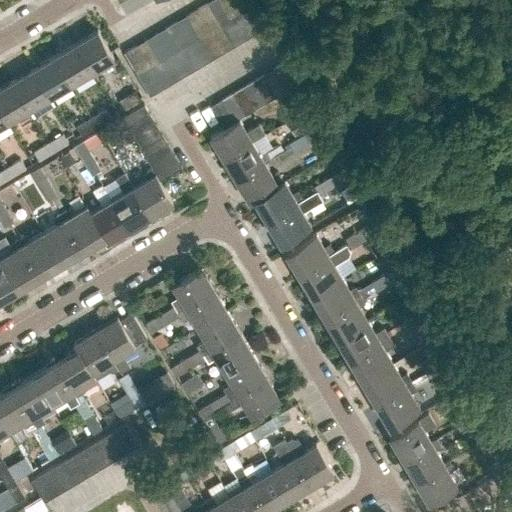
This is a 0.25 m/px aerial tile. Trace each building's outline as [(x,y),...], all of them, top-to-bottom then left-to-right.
[(230,18),(218,0),(210,0),(206,2),(219,24),(230,18)] [(240,12),(232,0),(218,0),(230,18),(240,12)] [(232,0),(240,12),(251,5),(247,0),(232,0)] [(219,24),(206,2),(196,9),(209,30),(219,24)] [(264,27),(251,5),(240,12),(253,34),(264,27)] [(209,30),(196,9),(186,15),(199,37),(209,30)] [(253,34),(240,12),(230,18),(243,40),(253,34)] [(199,37),(186,15),(176,21),(189,43),(199,37)] [(243,40),(230,18),(219,24),(232,46),(243,40)] [(189,43),(176,21),(165,27),(178,49),(189,43)] [(232,46),(219,24),(209,30),(222,52),(232,46)] [(178,49),(165,27),(155,33),(168,55),(178,49)] [(92,70),(113,57),(97,30),(76,43),(92,70)] [(222,52),(209,30),(199,37),(212,58),(222,52)] [(168,55),(155,33),(145,39),(158,61),(168,55)] [(212,58),(199,37),(189,43),(202,65),(212,58)] [(158,61),(145,39),(134,45),(148,67),(158,61)] [(70,83),(92,70),(76,43),(54,56),(70,83)] [(202,65),(189,43),(178,49),(191,71),(202,65)] [(148,67),(134,45),(124,52),(137,74),(148,67)] [(191,71),(178,49),(168,55),(181,77),(191,71)] [(181,77),(168,55),(158,61),(171,83),(181,77)] [(49,95),(70,83),(54,56),(33,68),(49,95)] [(171,83),(158,61),(148,67),(161,89),(171,83)] [(297,83),(284,61),(273,68),(286,90),(297,83)] [(161,89),(148,67),(137,74),(150,96),(161,89)] [(27,108),(49,95),(33,68),(12,81),(27,108)] [(286,90),(273,68),(263,74),(276,96),(286,90)] [(276,96),(263,74),(253,80),(266,101),(276,96)] [(266,101),(253,80),(242,86),(255,108),(266,101)] [(0,109),(6,121),(27,108),(12,81),(0,88),(0,109)] [(255,108),(242,86),(232,92),(245,114),(255,108)] [(301,99),(295,88),(285,93),(291,105),(301,99)] [(124,109),(140,100),(134,90),(119,100),(124,109)] [(245,114),(232,92),(222,98),(235,120),(238,118),(245,114)] [(235,120),(222,98),(211,105),(224,127),(235,120)] [(127,128),(149,115),(142,103),(120,117),(127,128)] [(105,107),(89,117),(95,126),(111,117),(105,107)] [(307,108),(286,120),(295,135),(316,123),(307,108)] [(133,138),(155,125),(149,115),(127,128),(133,138)] [(95,126),(89,117),(76,125),(82,134),(95,126)] [(224,127),(210,135),(223,157),(251,140),(252,140),(265,133),(259,123),(246,130),(238,118),(235,120),(224,127)] [(316,124),(302,133),(307,142),(321,133),(316,124)] [(139,149),(161,135),(155,125),(133,138),(139,149)] [(63,132),(49,141),(54,151),(69,142),(63,132)] [(307,142),(302,133),(287,142),(292,151),(307,142)] [(145,159),(167,145),(161,135),(139,149),(145,159)] [(73,145),(82,160),(90,156),(81,140),(73,145)] [(259,153),(252,140),(251,140),(223,157),(236,178),(264,162),(265,162),(270,159),(265,150),(259,153)] [(54,151),(49,141),(33,150),(39,160),(54,151)] [(152,169),(174,156),(167,145),(145,159),(151,168),(152,169)] [(99,170),(90,156),(82,160),(91,174),(92,174),(99,170)] [(159,180),(180,167),(174,156),(152,169),(159,180)] [(20,158),(5,168),(10,177),(26,168),(20,158)] [(272,175),(265,162),(264,162),(236,178),(249,200),(255,197),(283,180),(282,180),(277,171),(272,175)] [(39,186),(48,181),(38,166),(30,171),(39,186)] [(333,185),(347,176),(342,167),(327,176),(333,185)] [(0,183),(10,177),(5,168),(0,170),(0,183)] [(172,202),(159,180),(152,169),(151,168),(142,173),(145,178),(131,186),(149,216),(172,202)] [(123,191),(111,198),(128,228),(149,216),(131,186),(123,173),(115,178),(123,191)] [(333,185),(327,176),(313,185),(318,194),(333,185)] [(292,192),(284,179),(282,180),(283,180),(255,197),(262,209),(260,211),(265,220),(303,197),(298,188),(292,192)] [(56,195),(48,181),(39,186),(48,200),(56,195)] [(102,204),(89,211),(104,236),(107,241),(128,228),(111,198),(102,184),(93,189),(102,204)] [(311,222),(302,207),(308,204),(303,197),(265,220),(270,227),(272,225),(281,240),(311,222)] [(104,236),(86,205),(72,214),(69,208),(61,213),(84,251),(93,246),(91,244),(104,236)] [(13,221),(5,207),(0,209),(0,218),(5,226),(13,221)] [(84,251),(61,213),(53,218),(56,224),(43,232),(60,261),(74,253),(76,256),(84,251)] [(379,228),(374,220),(359,228),(364,237),(379,228)] [(364,237),(359,228),(345,237),(350,245),(364,237)] [(323,244),(315,231),(285,249),(294,263),(291,264),(296,273),(334,250),(333,249),(328,241),(323,244)] [(60,261),(43,232),(29,240),(25,234),(18,239),(41,277),(49,272),(47,269),(60,261)] [(377,253),(390,246),(382,233),(370,241),(377,253)] [(41,277),(18,239),(9,244),(12,250),(0,256),(0,258),(17,287),(31,279),(33,282),(41,277)] [(334,250),(296,273),(301,281),(303,280),(311,293),(341,275),(333,261),(348,253),(349,248),(345,242),(333,249),(334,250)] [(17,287),(0,258),(0,301),(6,298),(4,295),(17,287)] [(400,263),(385,272),(390,280),(405,272),(400,263)] [(172,300),(177,309),(180,308),(214,287),(200,265),(173,282),(180,295),(172,300)] [(390,280),(385,272),(371,280),(374,285),(376,289),(390,280)] [(349,288),(341,275),(311,293),(319,306),(317,308),(322,316),(360,293),(354,284),(349,288)] [(374,285),(364,291),(369,299),(379,293),(376,289),(374,285)] [(227,309),(214,287),(180,308),(177,309),(182,318),(190,313),(198,326),(227,309)] [(367,318),(359,305),(364,301),(360,293),(322,316),(327,324),(329,323),(337,336),(367,318)] [(174,306),(159,314),(164,323),(179,314),(174,306)] [(425,306),(411,315),(416,323),(430,315),(425,306)] [(240,330),(227,309),(198,326),(206,339),(201,342),(206,351),(240,330)] [(118,315),(96,329),(117,363),(125,358),(122,353),(136,345),(133,340),(145,332),(132,312),(120,319),(118,315)] [(150,332),(164,323),(159,314),(145,323),(150,332)] [(416,323),(411,315),(397,323),(398,324),(400,328),(402,332),(416,323)] [(367,318),(337,336),(345,349),(343,351),(347,359),(389,334),(387,330),(384,325),(375,331),(367,318)] [(389,335),(400,328),(398,324),(387,330),(389,334),(389,335)] [(124,375),(117,363),(96,329),(73,342),(76,348),(77,347),(91,370),(92,370),(103,363),(108,371),(114,371),(118,378),(119,377),(124,375)] [(253,352),(240,330),(206,351),(211,359),(216,356),(224,369),(253,352)] [(159,347),(167,343),(161,332),(153,337),(159,347)] [(389,334),(347,359),(352,367),(355,366),(363,379),(393,361),(384,347),(394,342),(389,335),(389,334)] [(62,353),(54,358),(76,396),(80,401),(84,399),(81,393),(85,391),(82,385),(96,377),(92,370),(91,370),(77,347),(76,348),(63,355),(62,353)] [(200,349),(185,358),(190,366),(205,357),(200,349)] [(451,350),(437,358),(442,366),(456,358),(451,350)] [(223,387),(226,392),(228,396),(266,374),(253,352),(224,369),(232,382),(223,387)] [(76,396),(54,358),(45,363),(47,365),(34,373),(52,403),(65,395),(68,401),(76,396)] [(190,366),(185,358),(171,366),(176,375),(190,366)] [(442,366),(437,358),(423,366),(428,375),(442,366)] [(373,402),(411,379),(406,371),(401,374),(393,361),(363,379),(371,393),(369,394),(373,402)] [(124,375),(119,377),(128,392),(137,387),(128,372),(124,375)] [(18,379),(10,384),(33,422),(36,427),(41,424),(44,422),(38,411),(52,403),(34,373),(20,382),(18,379)] [(180,383),(186,393),(203,382),(197,373),(180,383)] [(266,374),(228,396),(231,400),(223,405),(227,411),(243,401),(250,413),(279,396),(266,374)] [(419,405),(410,390),(416,387),(411,379),(373,402),(378,411),(381,409),(389,423),(419,405)] [(33,422),(10,384),(2,389),(3,391),(0,393),(0,416),(8,429),(21,421),(24,427),(33,422)] [(145,402),(137,387),(128,392),(137,407),(145,402)] [(226,392),(211,401),(216,409),(223,405),(231,400),(228,396),(226,392)] [(80,401),(75,404),(84,418),(93,413),(84,399),(80,401)] [(216,409),(211,401),(197,409),(202,418),(216,409)] [(484,403),(470,411),(475,420),(489,412),(484,403)] [(286,408),(271,417),(276,425),(291,416),(286,408)] [(461,428),(475,420),(470,411),(455,420),(461,428)] [(428,412),(390,434),(403,456),(432,439),(424,427),(434,421),(428,412)] [(101,428),(93,413),(84,418),(93,433),(101,428)] [(262,434),(276,425),(271,417),(257,425),(262,434)] [(126,423),(115,430),(128,452),(139,446),(126,423)] [(36,427),(32,430),(41,444),(49,439),(49,438),(41,424),(36,427)] [(58,454),(75,443),(66,427),(49,438),(49,439),(58,454)] [(490,446),(505,437),(499,429),(485,438),(490,446)] [(128,452),(115,430),(105,436),(118,458),(128,452)] [(243,434),(228,443),(233,451),(248,442),(243,434)] [(118,458),(105,436),(94,442),(108,465),(118,458)] [(437,436),(432,439),(403,456),(416,478),(445,461),(437,448),(442,445),(437,436)] [(58,454),(49,439),(41,444),(49,459),(58,454)] [(285,443),(283,439),(276,444),(274,449),(282,462),(273,468),(290,496),(311,483),(291,449),(290,450),(285,443)] [(285,443),(290,450),(291,449),(311,483),(333,470),(316,442),(315,443),(303,450),(296,440),(290,439),(285,443)] [(108,465),(94,442),(84,448),(98,471),(108,465)] [(219,460),(233,451),(228,443),(213,451),(219,460)] [(98,471),(84,448),(74,455),(87,477),(98,471)] [(87,477),(74,455),(64,461),(77,483),(87,477)] [(450,470),(455,467),(450,458),(445,461),(416,478),(429,501),(458,483),(450,470)] [(199,460),(185,468),(190,477),(205,468),(199,460)] [(77,483),(64,461),(53,467),(67,489),(77,483)] [(25,496),(6,465),(0,468),(0,473),(16,501),(25,496)] [(67,489),(53,467),(43,473),(57,495),(67,489)] [(190,477),(185,468),(170,477),(175,486),(190,477)] [(290,496),(273,468),(259,476),(256,470),(247,475),(268,509),(290,496)] [(57,495),(43,473),(32,480),(45,502),(57,495)] [(263,511),(268,509),(247,475),(239,480),(242,486),(229,494),(240,511),(263,511)] [(154,495),(163,511),(181,511),(182,511),(167,487),(154,495)] [(240,511),(229,494),(216,502),(212,496),(204,501),(210,511),(240,511)] [(210,511),(204,501),(195,506),(199,511),(198,511),(210,511)]
